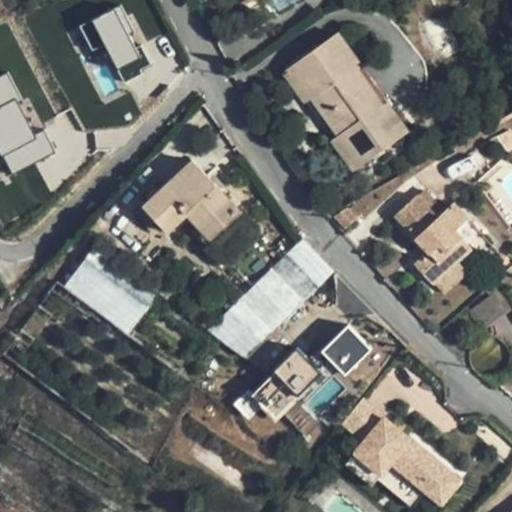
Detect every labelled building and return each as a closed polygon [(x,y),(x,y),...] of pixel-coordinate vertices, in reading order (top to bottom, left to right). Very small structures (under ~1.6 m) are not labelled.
[(123,2),(76,26),(90,53),(104,46),(123,84),(142,74),(140,69),(149,64),(140,47),(136,49),(130,37),(139,33),(123,2)] [(311,53),(294,65),(316,95),(312,98),(338,135),(343,132),(364,162),(377,153),(373,146),(382,140),(386,146),(408,130),(339,33),(319,47),(324,53),(315,59),(311,53)] [(324,53),(319,47),(311,53),(315,59),(324,53)] [(316,95),(294,65),(284,72),(305,103),(312,98),(316,95)] [(8,77),(0,80),(0,156),(3,156),(12,172),(51,152),(41,133),(32,137),(15,104),(20,101),(8,77)] [(364,162),(343,132),(338,135),(333,139),(353,170),(364,162)] [(386,146),(382,140),(373,146),(377,153),(386,146)] [(188,213),(210,237),(239,210),(192,160),(145,204),(169,230),(188,213)] [(417,195),(396,215),(421,242),(430,251),(423,258),(415,265),(433,283),(434,282),(458,260),(472,248),(441,214),(438,218),(417,195)] [(335,218),(345,229),(362,214),(352,203),(335,218)] [(244,362),(334,269),(300,236),(210,329),(244,362)] [(421,242),(415,248),(423,258),(430,251),(421,242)] [(187,378),(209,335),(94,247),(65,285),(187,378)] [(458,260),(434,282),(444,293),(468,271),(458,260)] [(58,280),(54,285),(179,393),(187,378),(65,285),(58,280)] [(466,307),(483,331),(511,308),(511,299),(496,280),(466,307)] [(173,404),(179,393),(54,285),(39,305),(173,404)] [(39,305),(22,328),(160,430),(173,404),(39,305)] [(253,394),(248,389),(235,403),(250,418),(260,407),(275,421),(332,364),(346,378),(375,349),(345,319),(306,358),(298,349),(253,394)] [(160,430),(22,328),(4,352),(146,457),(160,430)] [(341,424),(363,442),(347,461),(375,486),(381,479),(412,506),(423,493),(442,509),(466,481),(366,395),(341,424)] [(10,437),(45,459),(36,418),(26,411),(10,437)] [(116,511),(134,480),(36,418),(45,459),(59,468),(55,475),(113,511),(116,511)] [(0,511),(57,511),(54,499),(0,460),(0,511)] [(73,511),(54,499),(57,511),(73,511)]
